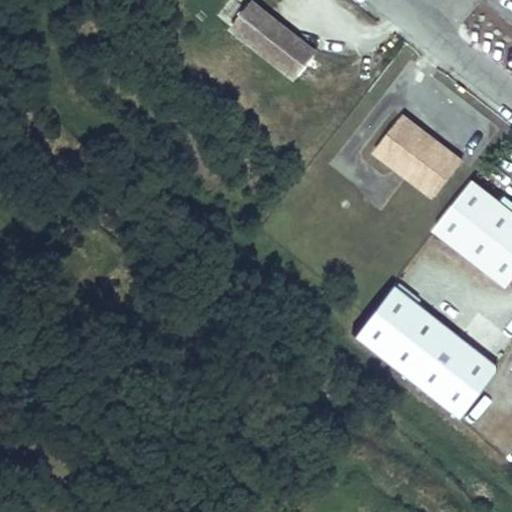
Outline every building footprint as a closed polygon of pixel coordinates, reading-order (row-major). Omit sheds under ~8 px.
[(231,25),(297,76),(315,53),(296,38),(295,33),(289,28),(284,29),(250,2),(231,25)] [(433,193),(462,157),(437,138),(434,142),(419,131),(423,126),(403,111),(375,146),(433,193)] [(437,138),(423,126),(419,131),(434,142),(437,138)] [(511,205),(474,176),(434,227),(507,283),(511,276),(511,205)] [(401,183),(392,195),(420,214),(429,202),(401,183)] [(390,283),(350,333),(454,415),(494,365),(390,283)] [(511,447),(511,366),(473,417),(511,447)]
